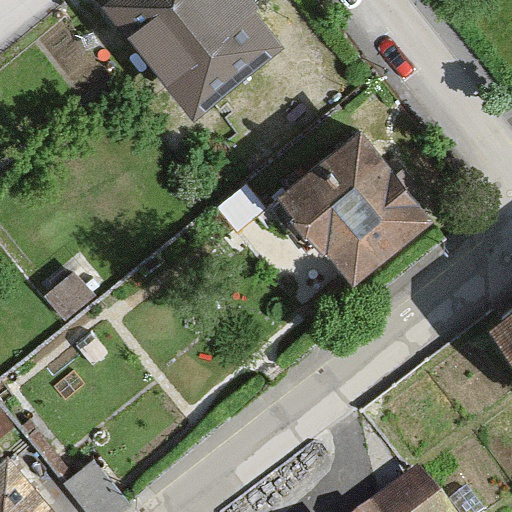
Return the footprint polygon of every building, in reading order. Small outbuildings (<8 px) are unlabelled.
[(264,0),(110,0),(109,1),(208,114),(297,36),(264,0)] [(368,129),(292,200),(371,284),(447,214),(368,129)] [(511,319),(502,326),(511,339),(511,319)] [(105,510),(126,496),(97,454),(76,468),(105,510)] [(52,511),(7,460),(0,465),(0,511),(52,511)] [(450,511),(426,480),(383,511),(450,511)]
